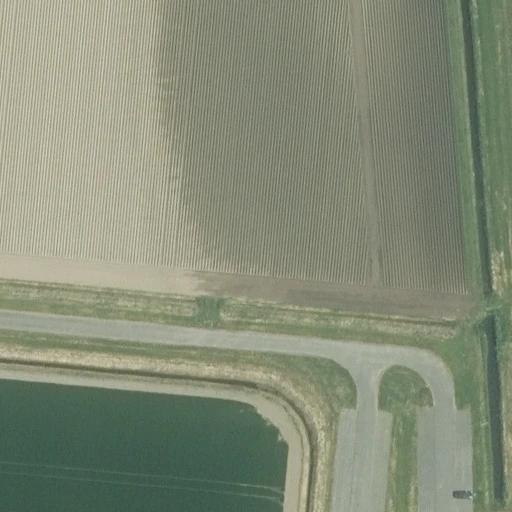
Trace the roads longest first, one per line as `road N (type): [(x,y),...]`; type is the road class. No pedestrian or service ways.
road 1 (unclassified): [(0,318),(369,352)]
road 2 (unclassified): [(369,352),(414,357),(437,378),(443,511)]
